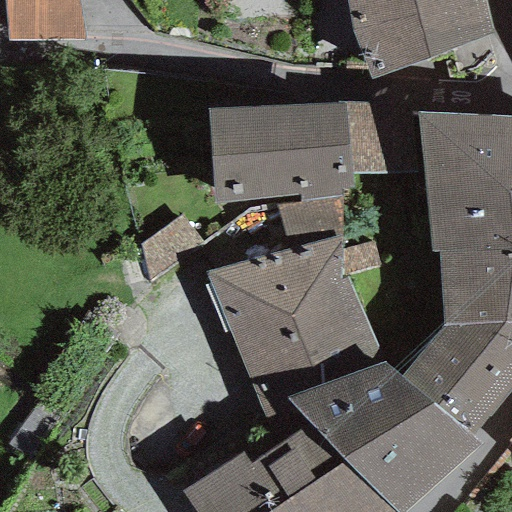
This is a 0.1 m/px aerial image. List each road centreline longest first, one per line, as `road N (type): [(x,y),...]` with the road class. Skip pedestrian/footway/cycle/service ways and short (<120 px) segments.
road 1 (residential): [(511,95),(379,90),(143,51)]
road 2 (residential): [(143,51),(0,49)]
road 3 (tertiary): [(426,511),(511,407)]
